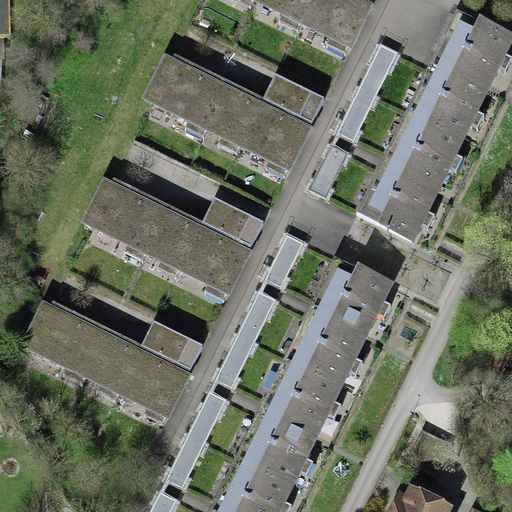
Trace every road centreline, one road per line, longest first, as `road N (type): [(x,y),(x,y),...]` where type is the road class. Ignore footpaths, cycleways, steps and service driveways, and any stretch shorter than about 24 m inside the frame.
road 1 (residential): [(394,0),(140,511)]
road 2 (residential): [(511,189),(356,511)]
